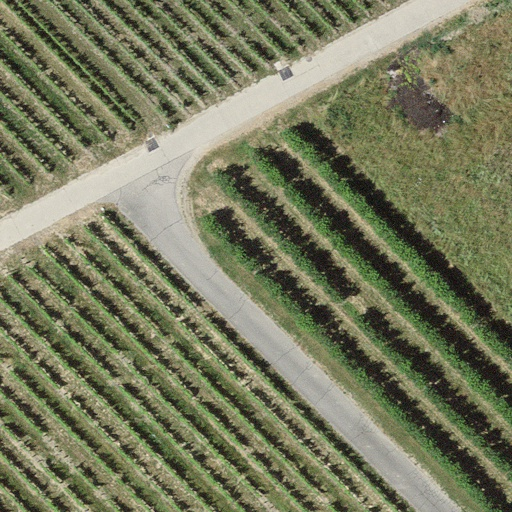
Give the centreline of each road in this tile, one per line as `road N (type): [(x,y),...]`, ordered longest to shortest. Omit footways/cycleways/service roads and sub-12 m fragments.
road 1 (track): [(454,0),(0,241)]
road 2 (track): [(116,180),(437,511)]
